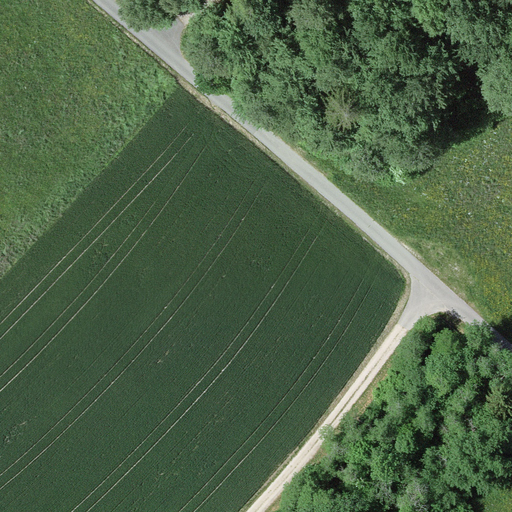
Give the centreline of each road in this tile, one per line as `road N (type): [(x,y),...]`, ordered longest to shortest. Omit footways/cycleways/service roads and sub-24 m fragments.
road 1 (track): [(103,0),(511,353)]
road 2 (track): [(255,511),(433,286)]
road 3 (motorway): [(0,91),(95,0)]
